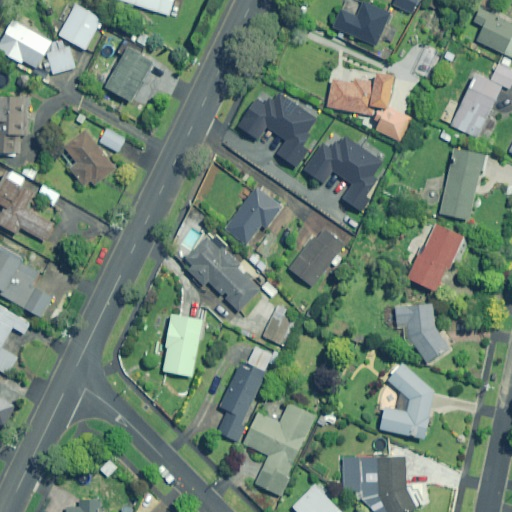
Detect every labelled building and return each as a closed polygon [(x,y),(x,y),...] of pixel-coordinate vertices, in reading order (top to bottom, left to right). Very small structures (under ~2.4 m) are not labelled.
[(174,0),(114,0),(169,16),(174,0)] [(417,0),(394,0),(392,6),(410,15),(417,0)] [(391,15),(363,3),(361,7),(353,4),(348,14),(340,10),(332,29),(376,48),(391,15)] [(102,20),(75,6),(59,37),(85,51),(102,20)] [(511,24),(480,9),(473,23),(483,28),(476,43),(511,59),(511,24)] [(51,43),(12,22),(0,43),(0,52),(21,65),(22,62),(36,70),(51,43)] [(392,47),(398,31),(389,27),(383,42),(392,47)] [(429,81),(442,53),(427,46),(414,74),(429,81)] [(51,60),(42,62),(45,73),(53,71),(54,74),(75,69),(70,49),(49,54),(51,60)] [(457,55),(448,49),(443,59),(451,64),(457,55)] [(153,64),(128,50),(106,89),(132,103),(153,64)] [(511,84),(511,71),(497,64),(488,82),(475,76),(451,127),(477,140),(502,87),(509,90),(511,84)] [(389,108),(396,78),(379,75),(378,77),(341,69),(339,81),(332,79),(326,108),(374,119),(369,129),(402,144),(414,118),(389,108)] [(304,107),(256,84),(247,104),(295,127),(304,107)] [(0,156),(19,157),(20,137),(27,137),(28,99),(0,98),(0,156)] [(325,142),(286,127),(280,144),(284,145),(274,174),(309,187),(325,142)] [(116,170),(85,131),(64,148),(77,164),(69,170),(83,188),(91,182),(95,187),(116,170)] [(125,141),(106,131),(100,144),(118,154),(125,141)] [(441,215),(469,222),(481,173),(485,174),(489,158),(457,150),(441,215)] [(43,243),(54,225),(26,209),(34,197),(20,188),(24,181),(8,172),(0,186),(0,227),(17,238),(21,230),(43,243)] [(59,196),(43,187),(36,199),(52,208),(59,196)] [(282,209),(256,189),(225,231),(246,247),(261,227),(266,230),(282,209)] [(464,240),(436,226),(408,280),(435,293),(447,270),(449,271),(464,240)] [(330,266),(334,269),(344,257),(340,254),(345,248),(321,229),(289,270),(312,289),(330,266)] [(238,314),(262,291),(240,269),(244,266),(226,248),(221,252),(208,238),(181,265),(202,287),(207,282),(238,314)] [(0,291),(3,293),(20,263),(0,251),(0,291)] [(20,263),(3,293),(1,297),(52,325),(60,312),(49,306),(53,299),(32,287),(39,273),(20,263)] [(436,330),(433,305),(395,309),(397,326),(407,325),(409,339),(427,365),(450,350),(436,330)] [(0,372),(8,377),(18,358),(0,348),(0,347),(10,329),(24,337),(31,324),(0,307),(0,372)] [(291,322),(275,315),(263,338),(279,346),(291,322)] [(202,323),(173,317),(162,372),(192,378),(202,323)] [(271,356),(255,349),(245,370),(239,367),(219,409),(227,413),(217,434),(236,444),(246,422),(244,421),(266,374),(264,372),(271,356)] [(434,395),(403,364),(386,380),(400,394),(397,411),(385,409),(380,431),(424,441),(434,395)] [(0,428),(3,430),(22,394),(7,386),(0,400),(0,428)] [(315,418),(289,405),(279,425),(258,415),(243,446),(269,458),(256,486),(281,498),(289,479),(287,478),(315,418)] [(406,489),(405,456),(341,457),(342,493),(360,492),(362,501),(373,511),(411,511),(416,509),(406,489)] [(117,469),(108,461),(99,471),(107,479),(117,469)] [(339,511),(315,487),(292,509),(295,511),(339,511)] [(42,511),(100,511),(101,502),(79,502),(79,509),(61,509),(47,502),(42,511)]
